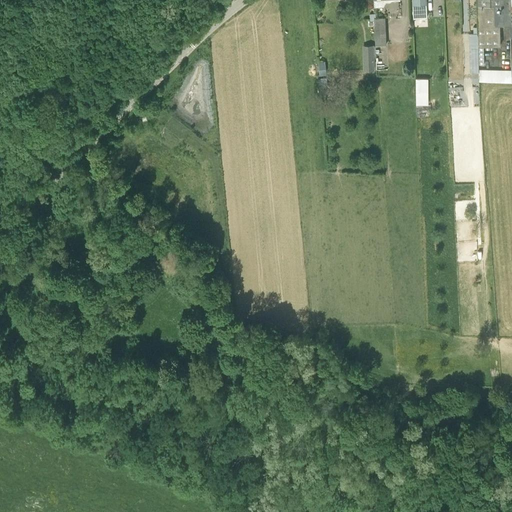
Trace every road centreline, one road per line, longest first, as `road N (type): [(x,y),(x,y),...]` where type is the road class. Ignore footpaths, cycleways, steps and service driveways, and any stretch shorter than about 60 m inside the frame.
road 1 (unclassified): [(0,215),(37,202),(85,146),(241,0)]
road 2 (track): [(168,260),(85,146)]
